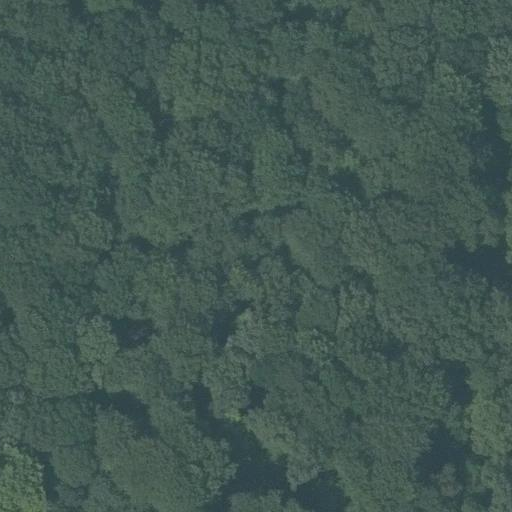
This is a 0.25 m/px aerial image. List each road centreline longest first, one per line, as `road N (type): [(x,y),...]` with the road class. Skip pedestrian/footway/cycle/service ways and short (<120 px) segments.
road 1 (track): [(491,0),(416,511)]
road 2 (unknown): [(511,133),(471,447)]
